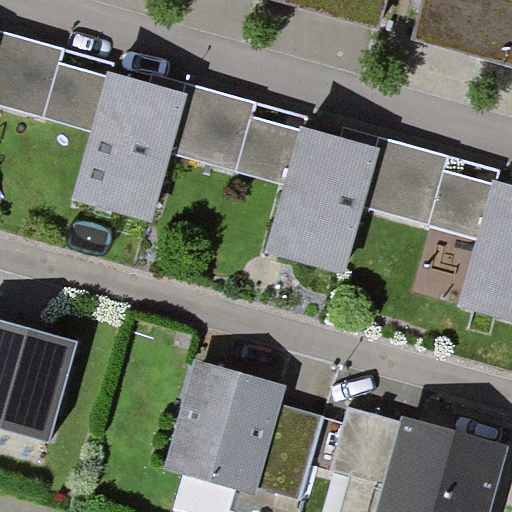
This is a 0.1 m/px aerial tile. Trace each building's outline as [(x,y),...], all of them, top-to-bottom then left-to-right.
[(385,0),(272,0),(378,29),(385,0)] [(511,0),(421,0),(411,38),(511,65),(511,0)] [(463,308),(511,321),(511,189),(498,186),(502,172),(346,130),(344,138),(305,128),(308,117),(159,77),(156,87),(112,75),(115,64),(3,34),(0,45),(0,105),(95,132),(75,203),(153,225),(173,154),(288,185),(269,256),(345,277),(364,208),(481,240),(463,308)] [(66,348),(0,327),(0,441),(34,452),(66,348)] [(274,395),(183,371),(154,479),(245,503),(274,395)] [(310,496),(331,412),(291,403),(270,486),(310,496)] [(477,511),(493,457),(398,430),(374,511),(477,511)]
